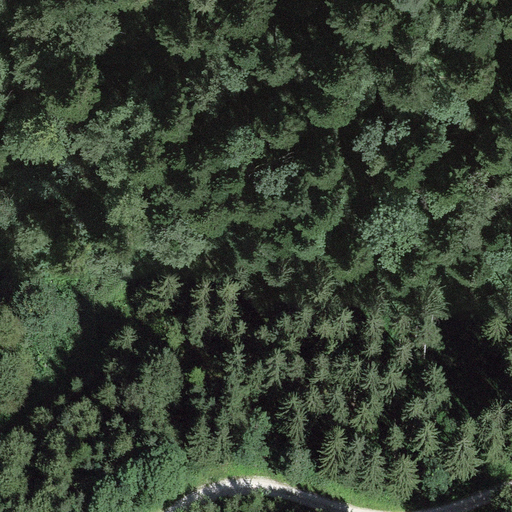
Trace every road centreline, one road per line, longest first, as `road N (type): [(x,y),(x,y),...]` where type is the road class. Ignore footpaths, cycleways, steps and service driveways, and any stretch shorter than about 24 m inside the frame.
road 1 (track): [(256,0),(481,82),(511,102)]
road 2 (track): [(0,421),(52,377),(144,267),(179,241)]
road 3 (track): [(362,511),(262,494),(193,497),(172,511)]
